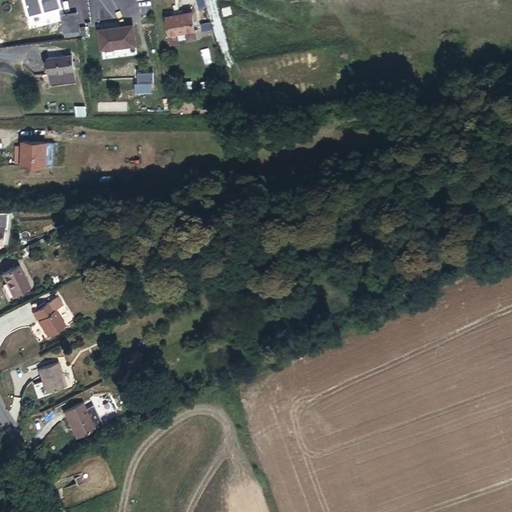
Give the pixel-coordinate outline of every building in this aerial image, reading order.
[(58,0),(23,0),(27,16),(60,9),(58,0)] [(233,16),(231,6),(221,7),(223,17),(233,16)] [(81,36),(77,12),(64,14),(68,38),(81,36)] [(196,38),(192,12),(166,17),(169,35),(186,32),(188,40),(196,38)] [(135,44),(133,25),(106,29),(107,39),(101,40),(102,49),(135,44)] [(72,55),(48,57),(51,83),(75,80),(72,55)] [(46,165),(47,142),(22,141),(22,145),(15,145),(15,164),(46,165)] [(8,226),(9,211),(0,211),(0,245),(4,245),(5,226),(8,226)] [(30,287),(19,265),(2,273),(12,295),(30,287)] [(46,304),(23,319),(28,327),(26,328),(38,345),(56,333),(46,317),(52,312),(46,304)] [(57,393),(49,367),(28,374),(32,388),(35,387),(39,398),(57,393)] [(75,411),(55,421),(62,436),(65,435),(71,448),(89,439),(88,437),(95,433),(85,414),(78,418),(75,411)] [(68,449),(71,448),(65,435),(62,436),(68,449)] [(84,496),(80,488),(70,493),(74,500),(84,496)]
